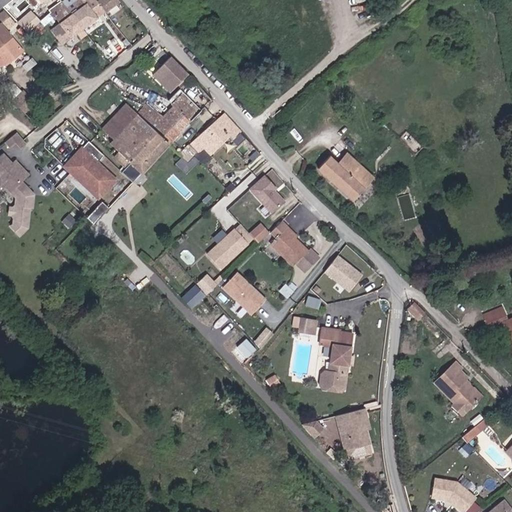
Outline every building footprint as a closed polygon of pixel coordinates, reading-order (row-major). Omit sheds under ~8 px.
[(0,0),(0,9),(4,6),(11,0),(0,0)] [(62,0),(63,2),(83,27),(104,12),(94,0),(62,0)] [(94,0),(104,12),(118,2),(116,0),(94,0)] [(52,29),(62,43),(77,32),(81,38),(88,33),(83,27),(63,2),(51,11),(60,24),(52,29)] [(29,32),(42,20),(32,8),(18,20),(29,32)] [(0,21),(0,52),(2,51),(11,61),(24,50),(0,21)] [(2,51),(0,52),(0,53),(8,63),(11,61),(2,51)] [(170,92),(188,75),(171,57),(153,75),(170,92)] [(2,89),(12,100),(21,92),(13,84),(9,84),(2,89)] [(21,92),(12,100),(24,113),(34,104),(22,91),(21,92)] [(178,91),(168,101),(171,104),(181,95),(178,91)] [(171,104),(168,101),(158,112),(151,106),(139,118),(126,104),(99,132),(120,153),(129,161),(141,173),(199,111),(181,95),(171,104)] [(223,112),(190,143),(198,152),(203,148),(210,155),(229,137),(238,145),(245,137),(223,112)] [(25,143),(16,132),(4,141),(9,147),(15,142),(20,148),(25,143)] [(98,198),(115,180),(93,159),(99,152),(88,142),(76,155),(82,161),(71,172),(98,198)] [(28,194),(19,184),(21,182),(29,175),(14,160),(10,164),(6,161),(8,159),(2,153),(0,155),(0,185),(1,186),(5,187),(15,198),(14,206),(12,208),(11,216),(13,218),(12,225),(10,227),(19,236),(27,228),(29,207),(32,207),(33,194),(28,194)] [(129,161),(120,153),(115,159),(124,167),(129,161)] [(352,200),(372,179),(345,154),(336,163),(328,156),(316,169),(352,200)] [(71,172),(82,161),(75,155),(65,166),(71,172)] [(264,176),(249,189),(271,213),(284,202),(273,190),(276,188),(264,176)] [(33,194),(21,182),(19,184),(28,194),(33,194)] [(397,195),(402,218),(414,215),(408,193),(397,195)] [(103,201),(90,217),(97,223),(110,206),(103,201)] [(288,226),(282,220),(271,230),(277,236),(272,242),(294,265),(308,251),(295,238),(285,229),(288,226)] [(234,229),(248,243),(253,238),(251,236),(240,224),(234,229)] [(253,238),(258,243),(269,231),(263,224),(251,236),(253,238)] [(298,235),(288,226),(285,229),(295,238),(298,235)] [(248,243),(234,229),(207,255),(221,269),(248,243)] [(310,249),(308,251),(296,263),(304,272),(319,258),(310,249)] [(361,275),(337,255),(323,272),(348,292),(361,275)] [(261,295),(237,272),(222,287),(251,315),(260,304),(256,300),(261,295)] [(207,295),(216,285),(207,275),(197,284),(207,295)] [(279,291),(282,293),(288,287),(285,285),(279,291)] [(282,293),(286,297),(292,291),(288,287),(282,293)] [(256,300),(260,304),(265,299),(261,295),(256,300)] [(418,321),(425,314),(415,303),(407,310),(418,321)] [(483,315),(484,319),(504,311),(503,307),(483,315)] [(504,311),(484,319),(488,329),(503,323),(511,345),(511,318),(508,320),(504,311)] [(298,327),(300,316),(293,315),(292,326),(298,327)] [(301,318),(300,331),(305,331),(305,325),(315,326),(316,320),(301,318)] [(265,326),(254,341),(262,347),(273,331),(265,326)] [(347,347),(348,333),(338,332),(339,329),(322,327),(321,343),(332,344),(328,372),(323,372),(320,375),(319,388),(322,391),(341,394),(345,391),(346,375),(343,374),(344,365),(347,365),(348,357),(350,347),(347,347)] [(435,384),(456,405),(460,406),(466,413),(480,399),(468,387),(463,387),(461,385),(465,381),(467,379),(460,372),(461,370),(455,363),(435,384)] [(482,397),(465,381),(461,385),(463,387),(468,387),(480,399),(482,397)] [(460,406),(456,405),(453,408),(462,417),(466,413),(460,406)] [(368,444),(365,430),(362,419),(366,418),(364,409),(335,416),(344,450),(368,444)] [(484,419),(466,435),(470,440),(489,425),(484,419)] [(301,425),(312,437),(322,428),(315,421),(301,425)] [(435,481),(432,501),(449,503),(461,511),(466,511),(476,499),(457,484),(435,481)] [(511,511),(511,510),(505,502),(492,511),(511,511)]
